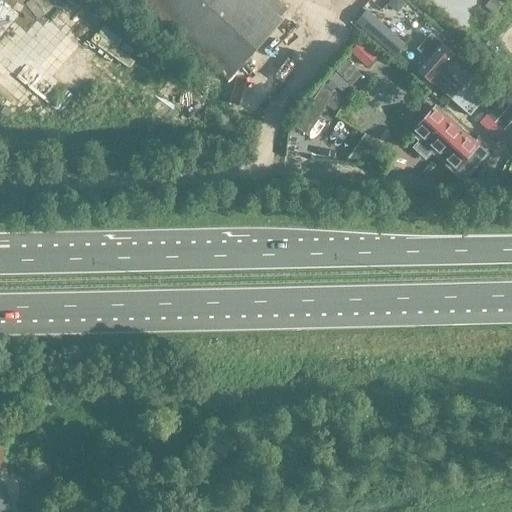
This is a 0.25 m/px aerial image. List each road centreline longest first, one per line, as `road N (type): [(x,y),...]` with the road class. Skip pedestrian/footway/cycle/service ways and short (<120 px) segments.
road 1 (trunk): [(0,311),(511,297)]
road 2 (trunk): [(511,252),(12,261)]
road 3 (unclassified): [(0,189),(241,174),(326,49),(295,0)]
